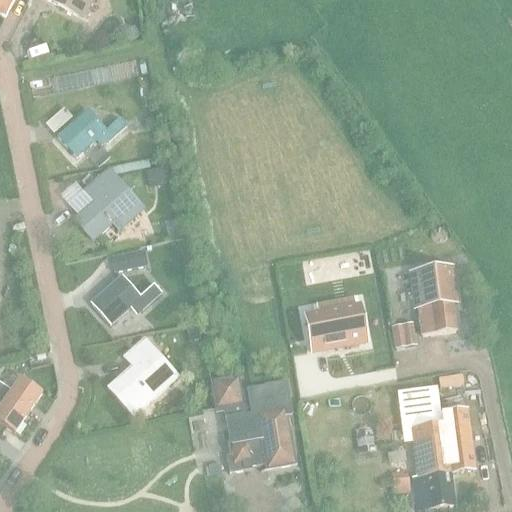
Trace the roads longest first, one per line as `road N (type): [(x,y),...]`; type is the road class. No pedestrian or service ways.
road 1 (residential): [(2,511),(64,403),(68,380),(0,57)]
road 2 (residential): [(511,511),(479,362),(415,372)]
